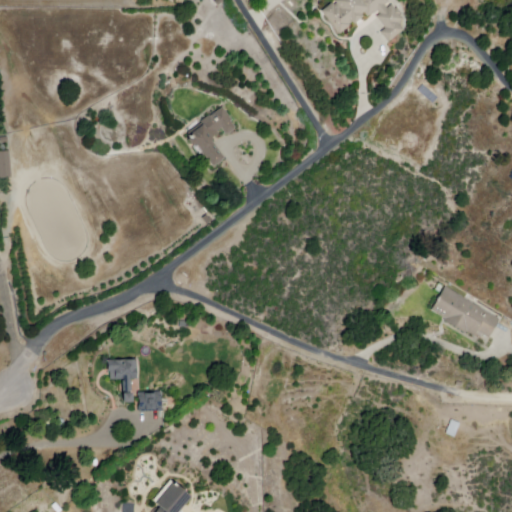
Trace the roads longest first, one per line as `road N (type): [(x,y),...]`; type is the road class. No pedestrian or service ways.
road 1 (residential): [(0,389),(56,325),(126,298),(377,111),(441,32),(461,35),(511,86)]
road 2 (residential): [(330,144),(240,0)]
